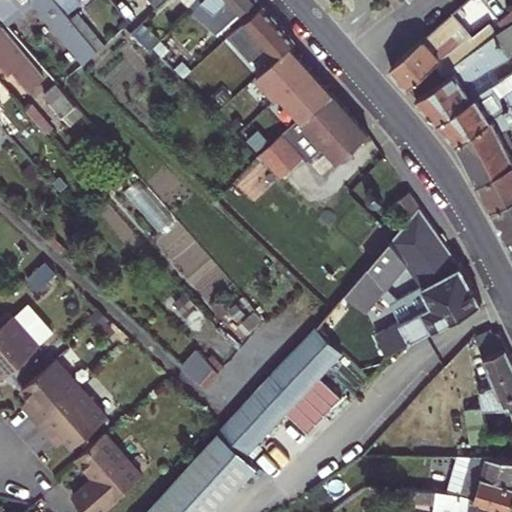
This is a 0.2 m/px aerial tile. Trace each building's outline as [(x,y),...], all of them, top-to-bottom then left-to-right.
[(90,58),(98,50),(72,18),(71,16),(57,0),(0,0),(0,15),(4,20),(28,0),(36,0),(55,23),(58,20),(90,58)] [(57,0),(71,16),(78,11),(74,6),(81,1),(79,0),(57,0)] [(185,0),(195,9),(204,0),(185,0)] [(219,33),(254,0),(204,0),(195,9),(193,12),(219,33)] [(263,3),(244,23),(277,59),(291,46),(297,41),(263,3)] [(98,50),(105,44),(79,12),(72,18),(98,50)] [(150,14),(133,32),(151,50),(169,32),(150,14)] [(453,14),(391,68),(410,88),(434,62),(443,72),(498,34),(491,23),(474,37),(453,14)] [(45,77),(0,22),(0,61),(10,73),(14,69),(30,89),(45,77)] [(511,24),(503,31),(511,42),(511,24)] [(511,56),(511,55),(511,42),(503,31),(498,34),(443,72),(416,94),(439,120),(497,82),(489,71),(511,56)] [(172,53),(179,47),(172,39),(165,45),(172,53)] [(278,97),(282,94),(311,68),(291,46),(277,59),(258,76),(278,97)] [(184,65),(191,59),(183,52),(177,58),(184,65)] [(434,62),(410,88),(416,94),(443,72),(434,62)] [(318,107),(333,93),(311,68),(282,94),(301,115),(305,119),(318,107)] [(458,140),(511,105),(511,73),(497,82),(439,120),(458,140)] [(71,124),(84,112),(58,82),(44,94),(71,124)] [(339,159),(369,132),(333,93),(318,107),(305,119),(301,115),(259,154),(281,175),(304,155),(308,159),(325,144),(339,159)] [(31,103),(25,107),(47,132),(53,128),(31,103)] [(511,105),(458,140),(478,180),(511,162),(511,151),(502,132),(511,125),(511,105)] [(511,162),(478,180),(492,207),(511,196),(511,162)] [(39,187),(48,179),(33,163),(25,171),(39,187)] [(378,206),(385,202),(371,188),(368,192),(367,195),(368,199),(372,204),(378,206)] [(406,217),(421,205),(410,190),(395,202),(406,217)] [(511,196),(492,207),(505,234),(511,230),(511,196)] [(346,294),(367,311),(408,263),(426,290),(396,312),(401,321),(378,333),(388,353),(482,302),(462,264),(421,205),(346,294)] [(54,235),(50,239),(65,252),(68,248),(54,235)] [(343,276),(348,278),(367,258),(347,239),(343,276)] [(29,302),(14,315),(39,343),(54,331),(29,302)] [(239,326),(247,333),(262,318),(255,310),(239,326)] [(375,329),(378,333),(401,321),(396,312),(375,329)] [(0,375),(2,377),(40,345),(39,343),(14,315),(13,314),(0,325),(0,375)] [(319,375),(342,350),(318,326),(221,431),(246,454),(286,411),(309,432),(342,396),(319,375)] [(495,334),(492,328),(477,334),(485,354),(489,365),(492,370),(497,384),(503,398),(511,393),(511,358),(507,347),(499,331),(495,334)] [(471,337),(475,358),(485,354),(477,334),(471,337)] [(221,358),(211,347),(205,354),(215,364),(221,358)] [(199,349),(183,366),(205,386),(219,371),(199,349)] [(31,410),(41,422),(81,386),(56,357),(22,387),(31,396),(37,404),(31,410)] [(477,370),(481,390),(497,384),(492,370),(486,373),(484,368),(477,370)] [(511,393),(503,398),(497,384),(481,390),(485,407),(511,404),(511,393)] [(81,386),(41,422),(52,434),(58,428),(65,435),(73,445),(107,416),(81,386)] [(24,403),(31,410),(37,404),(31,396),(24,403)] [(488,439),(483,406),(468,408),(473,441),(484,440),(488,439)] [(58,428),(52,434),(58,442),(65,435),(58,428)] [(105,431),(77,455),(95,476),(73,495),(88,511),(96,511),(142,473),(105,431)] [(215,511),(258,465),(246,454),(220,431),(146,511),(215,511)] [(296,434),(273,458),(283,468),(296,434)] [(484,446),(484,440),(473,441),(474,448),(484,446)] [(511,458),(491,455),(460,455),(450,491),(464,494),(511,508),(511,458)] [(437,501),(438,490),(403,486),(402,497),(437,501)] [(438,490),(437,501),(435,511),(510,511),(511,508),(464,494),(450,491),(438,490)]
